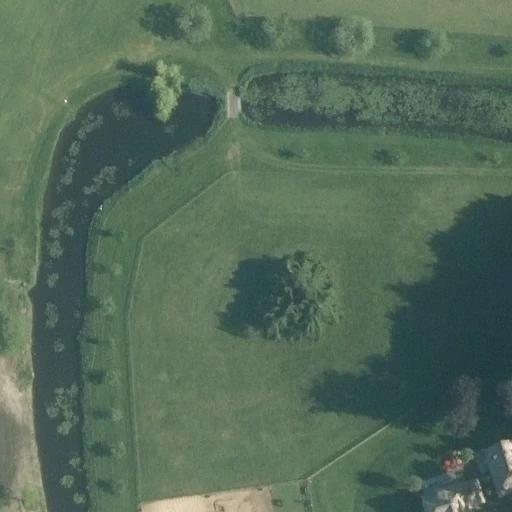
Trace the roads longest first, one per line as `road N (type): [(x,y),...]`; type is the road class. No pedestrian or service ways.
road 1 (track): [(234,120),(238,50),(511,70)]
road 2 (track): [(285,165),(428,186),(511,188)]
